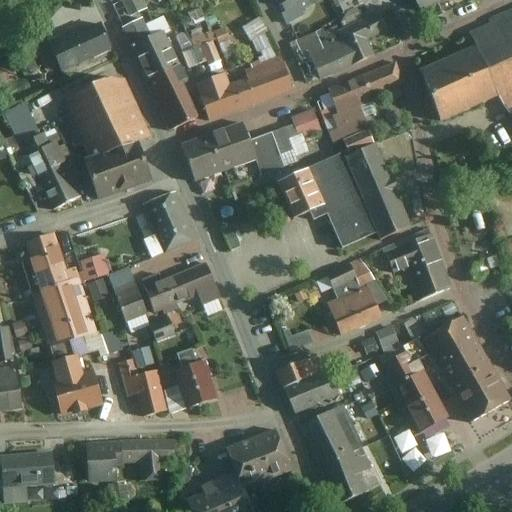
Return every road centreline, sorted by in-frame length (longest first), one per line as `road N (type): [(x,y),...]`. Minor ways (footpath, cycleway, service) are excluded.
road 1 (residential): [(511,376),(438,233),(411,48)]
road 2 (residential): [(275,411),(204,429),(0,434)]
road 3 (residential): [(275,411),(180,180)]
road 4 (residential): [(0,245),(180,180)]
road 5 (residential): [(164,148),(96,0)]
road 6 (residential): [(164,148),(306,95)]
